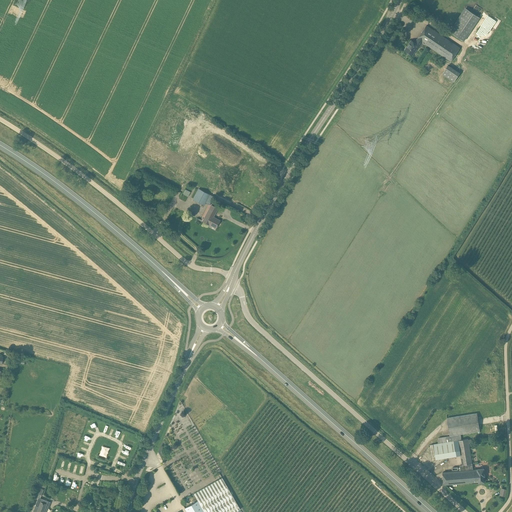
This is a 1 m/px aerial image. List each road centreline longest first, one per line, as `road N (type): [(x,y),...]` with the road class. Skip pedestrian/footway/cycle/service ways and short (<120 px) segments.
road 1 (unclassified): [(465,511),(252,323),(229,285)]
road 2 (tertiary): [(232,278),(281,183),(399,0)]
road 3 (unclassified): [(232,278),(188,265),(91,179),(0,117)]
road 4 (primary): [(431,511),(243,345)]
road 5 (primary): [(179,288),(0,146)]
road 6 (unclassified): [(500,511),(510,495),(505,345),(511,326)]
road 7 (tertiary): [(129,511),(187,360)]
